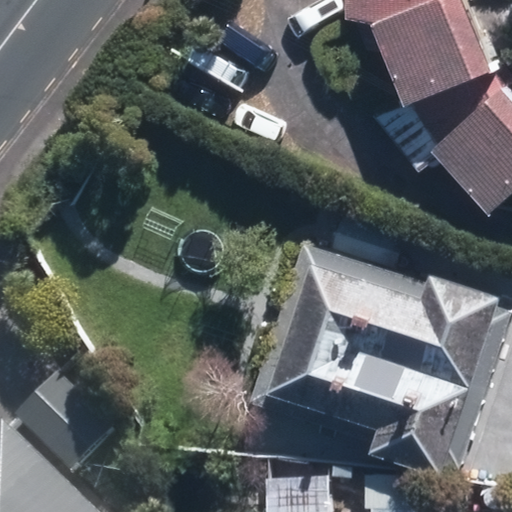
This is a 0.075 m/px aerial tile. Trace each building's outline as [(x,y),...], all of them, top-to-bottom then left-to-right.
[(341,0),(343,18),(367,26),(394,107),(371,118),(416,171),(430,161),(482,220),(511,191),(511,113),(493,92),(481,71),(455,0),(341,0)] [(494,301),(303,239),(248,407),(367,445),(363,457),(436,480),(494,301)] [(56,378),(11,421),(67,478),(112,434),(56,378)] [(0,511),(85,511),(0,431),(0,511)] [(263,511),(326,511),(324,477),(261,480),(263,511)]
